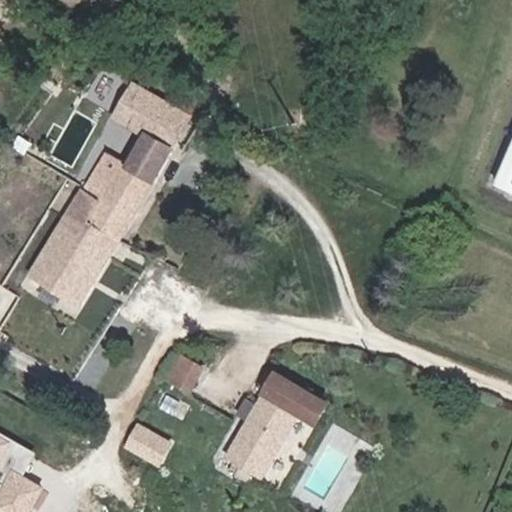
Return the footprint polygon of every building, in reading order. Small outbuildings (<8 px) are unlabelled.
[(155,179),(190,117),(101,66),(83,97),(125,121),(85,189),(102,199),(89,220),(120,241),(131,221),(155,179)] [(511,147),(496,183),(511,190),(511,147)] [(150,232),(175,190),(155,179),(131,221),(150,232)] [(79,303),(120,241),(89,220),(102,199),(85,189),(33,274),(79,303)] [(192,391),(205,368),(183,356),(171,378),(192,391)] [(301,411),(312,392),(278,372),(259,405),(250,421),(229,458),(263,478),(301,411)] [(165,410),(172,396),(163,391),(156,406),(165,410)] [(319,421),(329,402),(312,392),(301,411),(319,421)] [(183,420),(190,406),(172,396),(165,410),(183,420)] [(250,421),(259,405),(248,399),(239,415),(250,421)] [(170,443),(138,425),(125,447),(158,465),(170,443)] [(25,511),(42,484),(15,468),(0,494),(0,506),(10,511),(25,511)]
